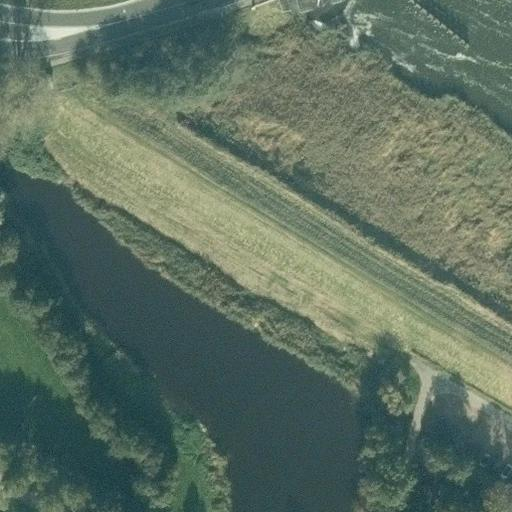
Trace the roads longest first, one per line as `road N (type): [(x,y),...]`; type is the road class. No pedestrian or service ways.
road 1 (primary): [(0,47),(52,47),(148,14)]
road 2 (primary): [(148,14),(59,19),(0,11)]
